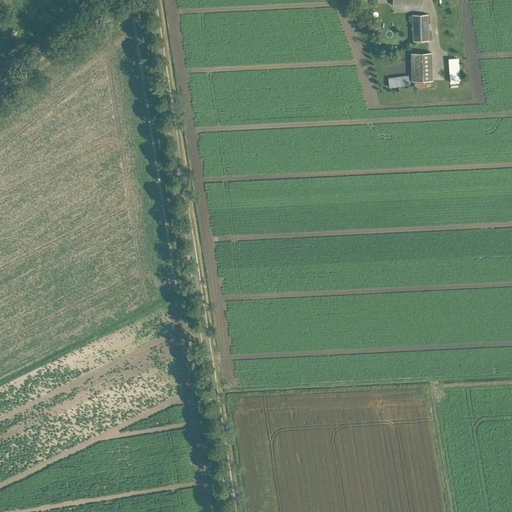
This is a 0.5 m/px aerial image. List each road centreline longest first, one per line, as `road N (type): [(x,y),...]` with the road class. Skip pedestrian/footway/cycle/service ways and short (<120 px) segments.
road 1 (unclassified): [(230,511),(151,0)]
road 2 (track): [(0,90),(112,0)]
